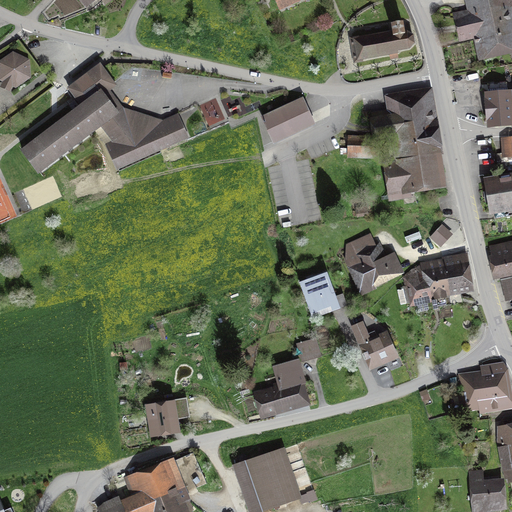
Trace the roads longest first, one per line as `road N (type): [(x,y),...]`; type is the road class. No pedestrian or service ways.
road 1 (unclassified): [(503,340),(376,398),(125,464),(91,484),(79,511)]
road 2 (unclassified): [(25,23),(307,88),(364,88),(437,74)]
road 3 (secondary): [(503,340),(449,129)]
